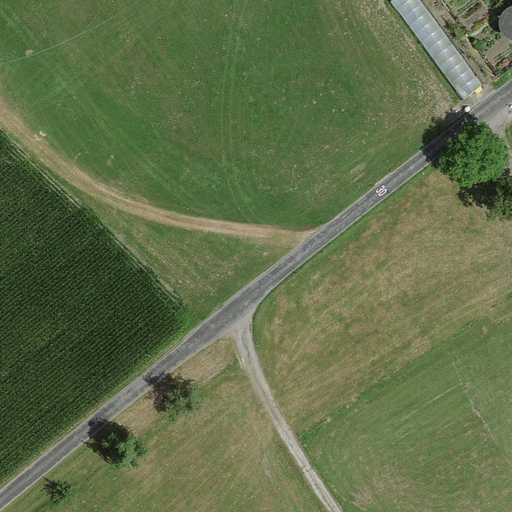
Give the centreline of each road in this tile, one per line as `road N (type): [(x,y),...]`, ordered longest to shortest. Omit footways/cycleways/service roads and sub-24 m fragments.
road 1 (unclassified): [(511,87),(0,502)]
road 2 (track): [(337,511),(295,450),(230,314)]
